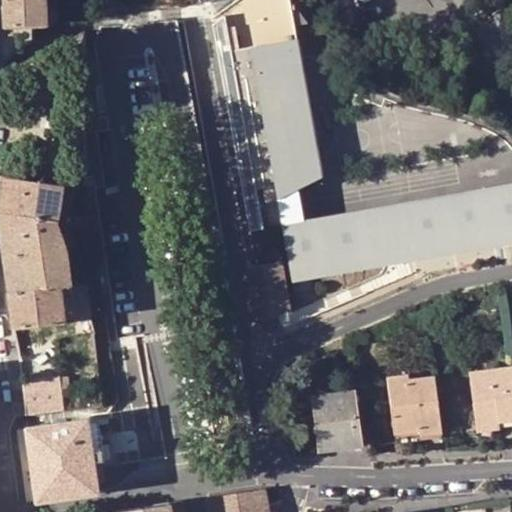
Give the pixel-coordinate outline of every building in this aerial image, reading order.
[(46,0),(2,0),(3,9),(5,27),(17,27),(22,45),(33,38),(34,26),(48,25),(46,0)] [(314,131),(295,23),(286,25),(283,11),(273,13),(270,0),(234,0),(225,7),(241,96),(242,107),(247,132),(257,188),(274,185),(277,184),(272,156),(309,150),(306,133),(314,131)] [(270,0),(273,13),(283,11),(286,25),(295,23),(307,21),(291,0),(270,0)] [(235,108),(239,132),(239,133),(247,132),(242,107),(235,108)] [(304,221),(298,189),(322,176),(314,131),(306,133),(309,150),(272,156),(277,184),(274,185),(257,188),(264,226),(281,223),(283,231),(285,231),(306,228),(306,229),(406,211),(412,245),(406,247),(408,260),(511,241),(511,227),(462,237),(454,202),(487,197),(486,189),(304,221)] [(0,211),(59,220),(64,183),(9,175),(5,175),(4,180),(0,207),(0,211)] [(462,237),(511,227),(511,184),(486,189),(487,197),(454,202),(462,237)] [(0,211),(0,228),(8,291),(71,284),(66,246),(62,234),(58,223),(59,220),(0,211)] [(285,231),(283,231),(285,243),(293,281),(408,260),(406,247),(412,245),(406,211),(306,229),(306,228),(285,231)] [(58,223),(62,234),(71,232),(68,222),(58,223)] [(257,265),(246,267),(256,318),(291,312),(281,261),(257,265)] [(71,284),(76,318),(91,316),(86,282),(71,284)] [(71,284),(8,291),(11,309),(14,328),(15,328),(76,319),(76,318),(71,284)] [(500,421),(511,419),(511,365),(470,371),(477,424),(500,421)] [(442,431),(435,376),(410,379),(409,374),(388,377),(394,433),(420,429),(421,433),(442,431)] [(59,376),(21,381),(25,416),(64,411),(59,376)] [(355,389),(312,395),(319,451),(363,445),(355,389)] [(99,493),(89,421),(27,428),(36,500),(99,493)] [(500,421),(477,424),(478,431),(501,428),(500,421)] [(292,429),(281,431),(283,446),(294,444),(292,429)] [(396,443),(443,437),(442,431),(421,433),(420,429),(394,433),(396,443)] [(267,511),(264,489),(210,498),(211,511),(267,511)] [(181,511),(180,502),(171,503),(116,511),(115,511),(181,511)]
